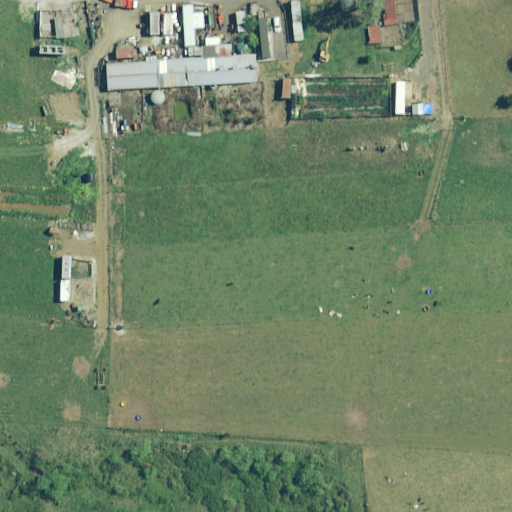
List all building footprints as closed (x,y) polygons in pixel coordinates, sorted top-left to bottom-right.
[(418,0),(411,0),(412,22),(419,22),(418,0)] [(83,31),(80,9),(64,11),(66,33),(83,31)] [(270,19),(262,20),(265,59),(273,58),(270,19)] [(426,34),(415,35),(416,46),(426,46),(426,34)] [(205,58),(130,62),(129,49),(114,50),(115,63),(108,64),(109,90),(258,81),(256,56),(234,57),(233,45),(204,46),(205,58)] [(86,77),(76,79),(80,101),(91,99),(86,77)] [(441,111),(441,95),(429,96),(429,112),(441,111)] [(377,123),(376,111),(359,111),(360,124),(377,123)]
